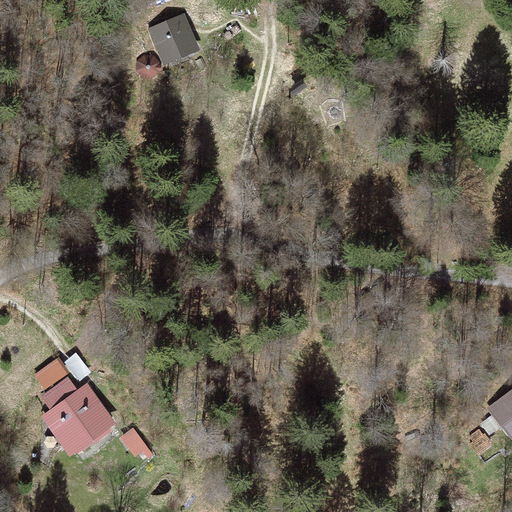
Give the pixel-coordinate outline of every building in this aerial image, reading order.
[(181,20),(154,31),(165,59),(193,48),(181,20)] [(65,372),(56,360),(35,376),(44,388),(65,372)] [(44,397),(52,409),(47,413),(74,451),(109,426),(82,388),(75,393),(66,381),(44,397)] [(511,434),(511,393),(492,409),(496,413),(482,424),(488,432),(502,422),(511,434)] [(491,443),(484,434),(482,436),(478,429),(469,436),(474,442),(470,444),(477,454),(491,443)]
